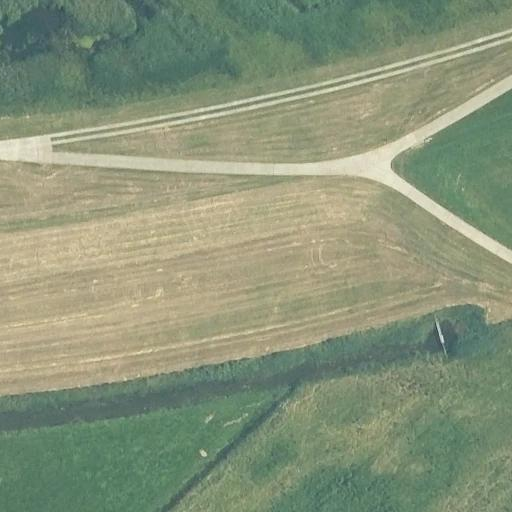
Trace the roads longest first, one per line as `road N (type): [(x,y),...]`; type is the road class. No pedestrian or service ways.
road 1 (track): [(0,225),(259,182),(390,148)]
road 2 (track): [(511,115),(390,148)]
